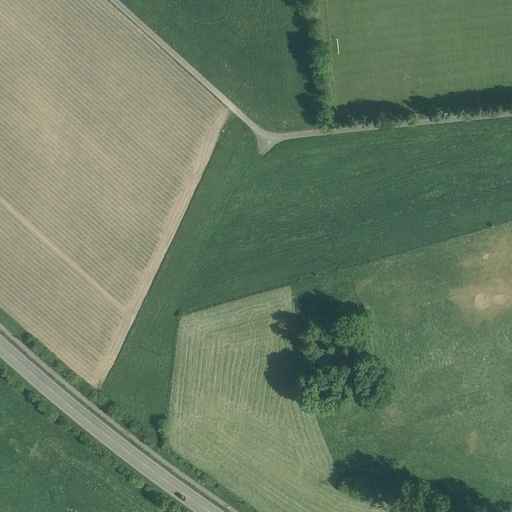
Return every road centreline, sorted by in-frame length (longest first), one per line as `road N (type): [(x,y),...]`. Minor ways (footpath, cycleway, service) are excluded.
road 1 (track): [(115,0),(264,134),(511,110)]
road 2 (primary): [(211,511),(0,345)]
